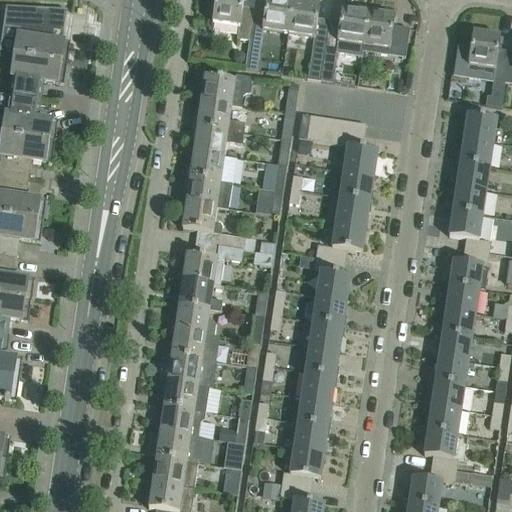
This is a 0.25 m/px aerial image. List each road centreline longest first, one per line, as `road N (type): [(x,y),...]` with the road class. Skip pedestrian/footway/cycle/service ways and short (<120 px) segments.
road 1 (residential): [(364,511),(442,0)]
road 2 (residential): [(112,457),(187,0)]
road 3 (tertiary): [(94,269),(121,175),(150,0)]
road 4 (tertiary): [(127,0),(90,252),(94,269)]
road 5 (tertiary): [(64,451),(94,269)]
